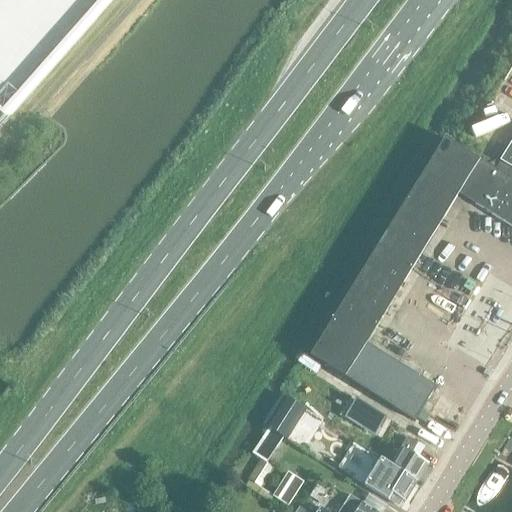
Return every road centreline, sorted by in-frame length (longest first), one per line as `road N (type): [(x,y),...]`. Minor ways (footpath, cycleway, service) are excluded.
road 1 (primary): [(20,511),(425,0)]
road 2 (primary): [(360,0),(0,473)]
road 3 (unclassified): [(428,511),(511,376)]
